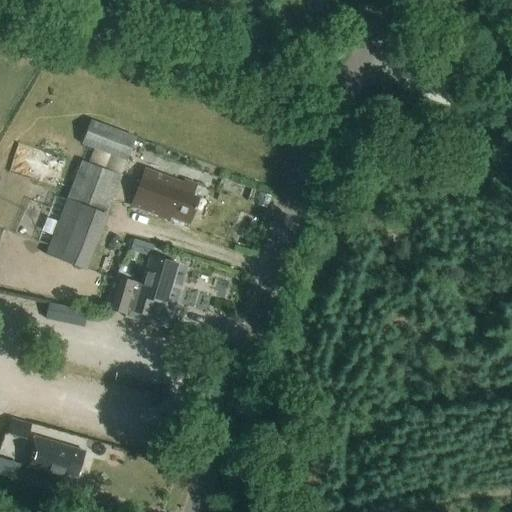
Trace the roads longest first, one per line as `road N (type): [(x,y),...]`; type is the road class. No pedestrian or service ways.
road 1 (tertiary): [(190,511),(338,99)]
road 2 (tertiary): [(338,99),(0,5)]
road 3 (unclassified): [(355,62),(511,111)]
